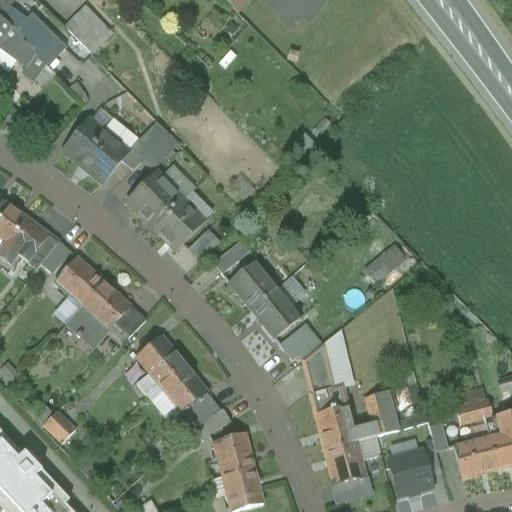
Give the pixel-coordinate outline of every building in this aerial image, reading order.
[(0,0),(0,16),(8,5),(12,0),(0,0)] [(34,10),(20,0),(12,0),(8,5),(27,19),(30,15),(34,10)] [(221,0),(238,16),(249,0),(221,0)] [(27,19),(8,5),(0,16),(14,26),(15,27),(16,28),(27,19)] [(84,7),(63,26),(90,53),(110,34),(84,7)] [(54,38),(30,15),(27,19),(16,28),(37,51),(36,53),(41,57),(54,38)] [(0,44),(14,26),(0,16),(0,44)] [(14,26),(0,44),(0,65),(9,72),(17,61),(27,67),(36,53),(37,51),(16,28),(15,27),(14,26)] [(54,38),(41,57),(47,63),(48,64),(64,49),(54,38)] [(36,53),(27,67),(23,73),(35,82),(47,63),(41,57),(36,53)] [(125,152),(86,120),(60,153),(99,185),(118,162),(126,153),(125,152)] [(156,123),(147,132),(160,143),(162,142),(168,135),(156,123)] [(147,132),(144,130),(134,141),(149,154),(160,143),(147,132)] [(149,154),(134,141),(125,152),(126,153),(118,162),(132,173),(143,162),(149,154)] [(149,154),(143,162),(152,171),(172,151),(162,142),(160,143),(149,154)] [(183,201),(156,174),(128,203),(155,229),(180,204),(183,201)] [(180,204),(155,229),(178,252),(203,227),(180,204)] [(46,239),(7,210),(0,220),(0,265),(8,271),(15,260),(25,268),(46,239)] [(207,232),(187,252),(199,264),(219,244),(207,232)] [(46,239),(25,268),(34,275),(56,248),(57,247),(46,239)] [(236,244),(208,269),(217,279),(245,254),(236,244)] [(363,270),(376,287),(408,262),(395,245),(363,270)] [(56,248),(39,269),(51,279),(68,258),(56,248)] [(76,263),(53,288),(78,310),(101,285),(76,263)] [(253,266),(225,291),(247,315),(275,290),(253,266)] [(488,276),(469,292),(483,309),(502,293),(488,276)] [(101,285),(78,310),(105,334),(112,327),(128,309),(101,285)] [(275,290),(247,315),(271,343),(299,318),(275,290)] [(346,329),(356,340),(397,307),(387,295),(346,329)] [(128,309),(112,327),(127,340),(144,323),(128,309)] [(105,334),(78,310),(65,325),(77,336),(76,337),(78,339),(79,338),(92,349),(105,334)] [(304,330),(279,353),(289,364),(314,341),(304,330)] [(161,339),(133,360),(147,379),(155,389),(183,367),(161,339)] [(321,348),(298,366),(308,399),(333,392),(321,348)] [(183,367),(155,389),(177,419),(203,399),(205,397),(183,367)] [(147,379),(135,387),(144,399),(155,389),(147,379)] [(177,419),(155,389),(144,399),(166,428),(177,419)] [(308,399),(322,454),(355,445),(353,435),(341,390),(333,392),(308,399)] [(427,426),(417,390),(405,393),(413,422),(393,427),(395,434),(427,426)] [(385,397),(364,403),(371,430),(374,440),(395,434),(393,427),(385,397)] [(219,415),(203,399),(177,419),(189,434),(196,430),(219,415)] [(487,404),(479,406),(483,421),(491,419),(487,404)] [(479,406),(454,412),(458,427),(483,421),(479,406)] [(56,415),(42,429),(61,447),(75,433),(56,415)] [(219,415),(196,430),(206,445),(228,429),(220,415),(219,415)] [(511,420),(484,427),(488,441),(496,473),(511,469),(511,420)] [(440,427),(428,430),(435,456),(447,452),(440,427)] [(371,430),(353,435),(355,445),(374,440),(371,430)] [(0,506),(5,511),(71,511),(0,437),(0,506)] [(246,439),(212,449),(222,482),(256,472),(246,439)] [(488,441),(452,450),(460,483),(496,473),(488,441)] [(355,445),(322,454),(332,488),(363,480),(365,480),(355,445)] [(399,495),(433,485),(424,450),(389,459),(399,495)] [(91,456),(79,468),(97,486),(109,473),(91,456)] [(256,472),(222,482),(231,511),(243,511),(266,505),(256,472)] [(363,480),(332,488),(336,505),(368,497),(363,480)]
